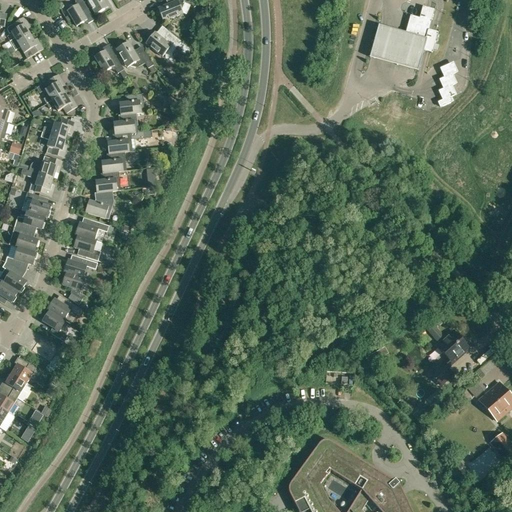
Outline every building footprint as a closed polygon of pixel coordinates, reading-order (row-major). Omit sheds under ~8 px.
[(77,27),(83,23),(87,21),(88,24),(94,21),(82,0),(74,0),(75,2),(74,7),(67,11),(70,16),(71,18),(72,20),(77,27)] [(86,0),(96,15),(108,8),(103,0),(86,0)] [(183,0),(167,0),(169,3),(168,5),(158,9),(163,22),(183,14),(182,11),(185,4),(183,0)] [(410,16),(405,35),(404,40),(424,45),(422,50),(432,53),(438,33),(428,31),(434,10),(423,7),(420,19),(410,16)] [(10,42),(12,47),(31,36),(27,29),(30,27),(24,18),(8,28),(7,30),(10,35),(12,34),(15,39),(10,42)] [(423,40),(375,28),(367,61),(414,74),(423,40)] [(193,51),(170,33),(166,40),(163,40),(154,33),(146,44),(162,58),(165,55),(172,54),(178,47),(182,51),(181,52),(187,57),(193,51)] [(27,59),(41,51),(43,50),(38,41),(35,43),(31,36),(12,47),(13,47),(15,51),(20,48),(27,59)] [(134,52),(128,42),(116,50),(127,68),(130,66),(138,68),(145,64),(148,69),(153,66),(143,49),(136,53),(134,52)] [(109,45),(103,49),(105,52),(94,57),(104,73),(111,69),(116,70),(118,74),(120,73),(123,79),(127,77),(109,45)] [(189,87),(187,74),(181,75),(182,78),(168,80),(170,90),(189,87)] [(44,100),(46,104),(65,94),(61,87),(64,85),(58,76),(56,77),(44,84),(48,89),(45,91),(49,96),(44,100)] [(66,114),(77,108),(72,98),(69,100),(65,94),(46,104),(49,109),(54,106),(58,112),(63,109),(66,114)] [(121,116),(136,115),(145,114),(142,95),(125,97),(125,103),(119,104),(121,116)] [(0,120),(7,123),(10,112),(7,111),(4,110),(5,105),(0,96),(0,120)] [(454,103),(452,99),(444,102),(439,104),(441,109),(454,103)] [(113,123),(115,136),(139,133),(136,115),(121,116),(121,122),(113,123)] [(7,123),(0,120),(0,138),(1,139),(4,140),(9,123),(7,123)] [(44,128),(42,133),(65,140),(68,133),(71,134),(74,123),(62,120),(61,126),(55,124),(53,130),(44,128)] [(144,132),(139,133),(115,136),(115,142),(107,143),(109,155),(125,153),(135,152),(134,140),(145,139),(144,132)] [(63,147),(65,140),(42,133),(40,138),(49,141),(47,147),(48,148),(46,154),(63,159),(67,149),(63,147)] [(103,175),(119,173),(127,172),(125,153),(109,155),(109,161),(101,162),(103,175)] [(13,165),(18,167),(21,157),(19,156),(14,155),(12,160),(14,161),(13,165)] [(44,157),(43,163),(39,162),(36,161),(34,162),(32,163),(31,165),(29,172),(53,179),(56,172),(59,173),(62,163),(44,157)] [(53,179),(29,172),(25,170),(23,170),(21,175),(32,178),(30,184),(31,185),(35,186),(33,192),(51,198),(54,188),(51,187),(53,179)] [(95,182),(97,194),(113,192),(121,191),(119,173),(103,175),(103,181),(95,182)] [(5,181),(8,182),(13,184),(15,178),(15,176),(11,174),(7,176),(5,181)] [(155,187),(143,189),(144,196),(156,195),(155,187)] [(97,204),(95,203),(89,201),(85,213),(109,220),(114,203),(113,192),(97,194),(98,201),(97,204)] [(37,203),(39,197),(27,193),(25,199),(33,201),(29,213),(47,219),(51,207),(37,203)] [(22,219),(18,218),(14,228),(26,232),(28,226),(41,230),(45,218),(47,219),(29,213),(27,212),(25,219),(22,219)] [(80,224),(76,236),(96,242),(94,241),(98,230),(112,235),(114,228),(91,221),(89,227),(80,224)] [(18,242),(16,248),(36,254),(34,253),(38,241),(25,237),(26,232),(14,228),(11,240),(18,242)] [(94,250),(96,242),(76,236),(78,237),(74,249),(88,253),(86,258),(98,262),(101,252),(94,250)] [(32,266),(36,254),(16,248),(11,246),(5,263),(17,268),(19,262),(32,266)] [(68,261),(65,273),(84,279),(85,279),(83,279),(86,267),(96,270),(98,264),(79,258),(78,264),(68,261)] [(20,293),(26,283),(13,274),(17,268),(5,263),(2,268),(10,273),(4,283),(20,293)] [(79,296),(84,279),(65,273),(65,274),(66,274),(63,286),(73,289),(71,294),(68,299),(79,306),(83,299),(79,296)] [(0,280),(0,295),(12,303),(18,293),(20,294),(20,293),(4,283),(0,280)] [(82,310),(70,302),(66,307),(55,300),(48,311),(66,322),(66,321),(64,320),(70,310),(79,316),(82,310)] [(52,335),(64,342),(67,337),(66,336),(68,333),(61,329),(66,322),(48,311),(50,312),(43,322),(55,330),(52,335)] [(469,349),(460,339),(453,331),(437,346),(448,359),(430,374),(441,386),(453,376),(447,369),(469,349)] [(438,331),(432,336),(437,342),(443,336),(438,331)] [(365,359),(369,364),(388,354),(385,348),(365,359)] [(16,366),(11,375),(27,384),(36,369),(19,358),(14,365),(16,366)] [(4,381),(0,388),(17,399),(27,384),(11,375),(6,383),(4,381)] [(469,391),(479,382),(474,376),(464,385),(469,391)] [(511,409),(511,397),(500,384),(479,402),(497,422),(511,409)] [(49,387),(45,395),(51,398),(56,391),(52,389),(49,387)] [(14,405),(17,399),(0,388),(0,408),(8,414),(13,417),(19,408),(14,405)] [(432,408),(437,403),(431,397),(427,402),(432,408)] [(45,407),(41,414),(45,416),(47,418),(51,411),(47,408),(45,407)] [(0,426),(8,414),(0,408),(0,426)] [(421,409),(413,416),(417,421),(425,414),(421,409)] [(35,429),(37,425),(30,421),(27,424),(35,429)] [(20,440),(26,444),(34,431),(27,427),(20,440)] [(505,461),(511,455),(511,446),(502,434),(490,444),(505,461)] [(399,487),(399,486),(398,485),(398,484),(397,484),(397,483),(396,483),(331,442),(330,442),(328,441),(327,441),(325,441),(324,441),(323,442),(321,442),(320,443),(319,444),(318,445),(290,484),(290,485),(289,486),(289,487),(288,488),(288,489),(288,490),(288,492),(289,493),(289,494),(289,495),(298,511),(411,511),(402,493),(400,488),(400,487),(399,487)] [(429,466),(424,470),(429,476),(434,472),(429,466)]
